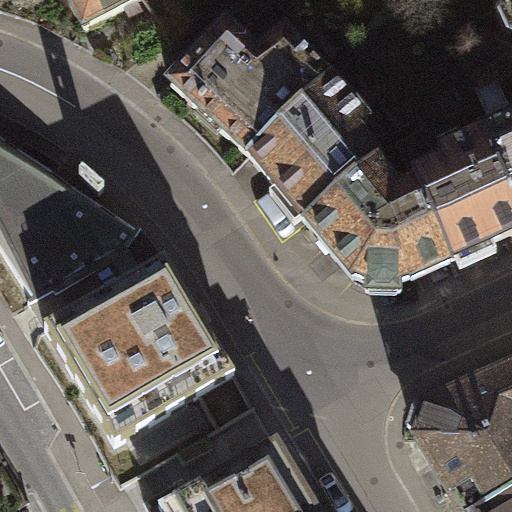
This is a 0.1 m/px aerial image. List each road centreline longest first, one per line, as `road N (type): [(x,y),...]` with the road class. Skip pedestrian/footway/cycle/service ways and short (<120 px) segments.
road 1 (residential): [(0,71),(78,103),(150,157),(228,260),(310,397)]
road 2 (residential): [(310,397),(511,305)]
road 3 (residential): [(310,397),(377,511)]
road 4 (residential): [(64,511),(0,401)]
